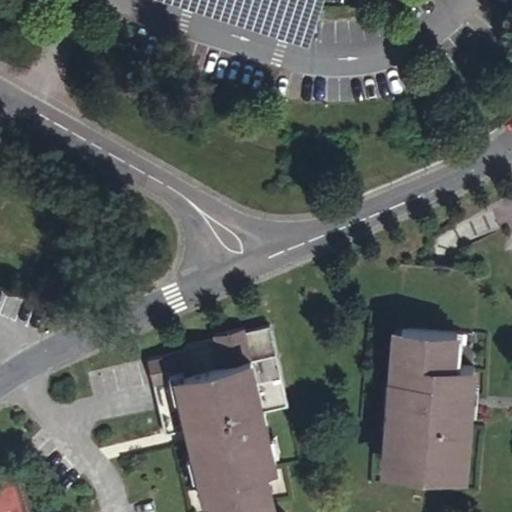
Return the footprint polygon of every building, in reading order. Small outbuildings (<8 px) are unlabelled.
[(185,344),(148,353),(166,428),(189,422),(198,420),(201,432),(192,435),(207,497),(213,496),(220,494),(222,506),(267,495),(263,483),(270,481),(267,467),(277,464),(263,405),(287,400),(269,321),(246,326),(245,322),(214,330),(215,333),(184,340),(185,344)] [(460,327),(394,322),(391,352),(383,465),(466,471),(471,410),(475,410),(477,383),(473,383),(475,360),(458,359),(460,327)] [(198,420),(189,422),(192,435),(201,432),(198,420)] [(273,494),(270,481),(263,483),(267,495),(273,494)] [(213,496),(215,508),(222,506),(220,494),(213,496)] [(278,511),(273,494),(267,495),(270,511),(278,511)] [(270,511),(267,495),(222,506),(223,511),(288,511),(283,511),(270,511)]
